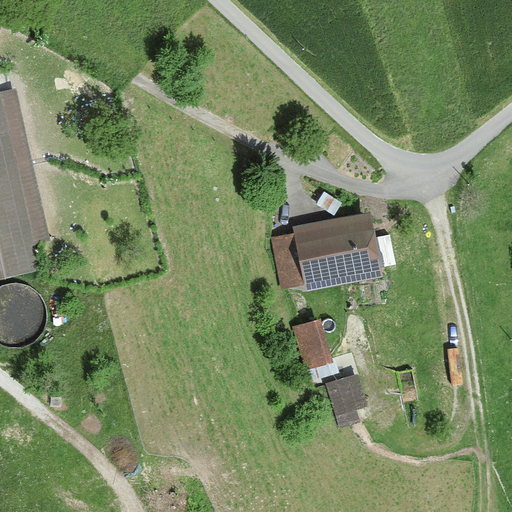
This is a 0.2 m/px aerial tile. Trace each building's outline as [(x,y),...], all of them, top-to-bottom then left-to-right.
[(43,239),(9,90),(0,91),(0,279),(32,272),(26,243),(43,239)] [(377,280),(364,214),(287,229),(288,236),(268,239),(278,291),(300,287),(301,295),(377,280)] [(25,346),(35,337),(41,325),(42,311),(36,299),(27,289),(14,285),(1,286),(0,286),(0,347),(12,349),(25,346)] [(326,363),(313,321),(286,330),(300,372),(326,363)] [(360,410),(351,379),(323,386),(335,429),(352,425),(349,413),(360,410)]
